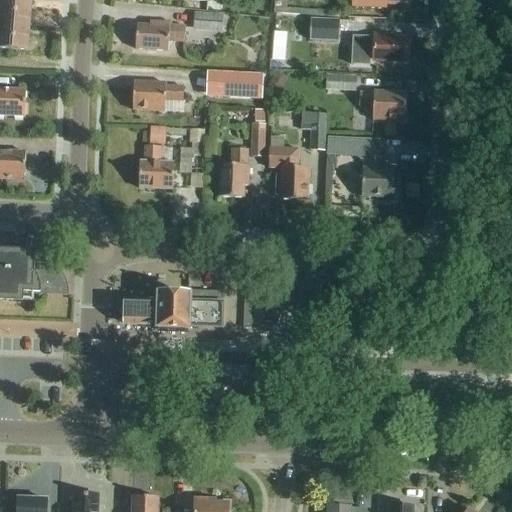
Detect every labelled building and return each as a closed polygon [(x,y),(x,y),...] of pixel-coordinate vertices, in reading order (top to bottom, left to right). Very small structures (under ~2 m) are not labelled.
[(0,0),(0,25),(29,28),(31,3),(0,0)] [(193,32),(221,34),(221,31),(229,32),(230,19),(221,18),(221,16),(194,14),(193,32)] [(310,21),(309,42),(338,43),(338,22),(310,21)] [(149,28),(137,27),(135,51),(167,53),(168,43),(184,44),(185,29),(169,28),(169,26),(149,24),(149,28)] [(29,28),(0,25),(0,50),(27,53),(29,28)] [(275,29),(274,57),(287,57),(288,29),(275,29)] [(352,39),(351,68),(370,68),(371,55),(373,55),(373,61),(407,63),(408,42),(393,41),(393,37),(374,36),(374,40),(352,39)] [(262,102),(263,76),(229,75),(228,100),(262,102)] [(326,76),(325,92),(354,93),(355,78),(326,76)] [(166,85),(133,84),(132,112),(165,113),(165,103),(183,103),(184,89),(165,88),(166,85)] [(25,92),(0,91),(0,118),(24,119),(24,116),(26,116),(27,107),(25,107),(25,92)] [(404,123),(405,95),(373,94),(373,95),(359,95),(359,107),(373,108),(372,122),(404,123)] [(309,153),(324,153),(325,117),(301,116),(301,125),(300,125),(300,132),(309,132),(309,153)] [(148,146),(164,147),(165,130),(149,129),(148,146)] [(250,159),(264,159),(265,131),(251,130),(250,159)] [(382,171),(382,154),(383,141),(356,140),(356,154),(366,155),(366,170),(362,170),(361,199),(393,200),(394,172),(382,171)] [(182,145),(182,170),(195,171),(195,145),(182,145)] [(139,164),(138,190),(172,191),(173,166),(160,165),(160,149),(144,148),(144,164),(139,164)] [(279,201),(307,203),(309,171),(298,170),(299,151),(269,150),(268,170),(281,170),(279,201)] [(221,166),(219,199),(243,200),(244,188),(248,188),(249,167),(247,167),(248,151),(232,151),(231,167),(221,166)] [(0,181),(24,182),(25,154),(0,152),(0,181)] [(0,233),(35,235),(36,228),(0,225),(0,233)] [(35,254),(0,252),(0,300),(32,302),(32,296),(68,298),(68,294),(67,289),(66,285),(64,280),(62,276),(59,272),(55,268),(51,266),(46,263),(41,262),(37,261),(34,261),(35,254)] [(201,294),(200,305),(222,305),(222,295),(201,294)] [(189,328),(221,329),(222,305),(200,305),(188,304),(188,297),(159,296),(159,304),(125,303),(124,326),(157,327),(157,331),(188,332),(189,328)] [(97,511),(98,497),(73,496),(71,511),(97,511)] [(157,511),(158,499),(132,499),(131,511),(157,511)] [(45,511),(46,501),(17,500),(16,511),(45,511)] [(227,511),(228,505),(216,505),(216,502),(195,501),(194,511),(227,511)]
